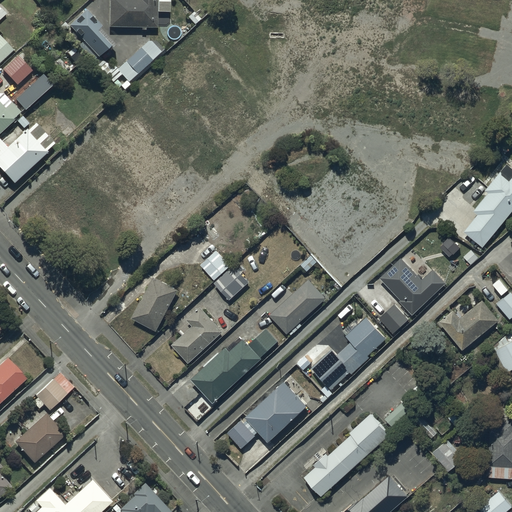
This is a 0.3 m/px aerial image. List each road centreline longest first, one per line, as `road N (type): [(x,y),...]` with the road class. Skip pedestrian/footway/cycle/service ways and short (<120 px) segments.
road 1 (residential): [(384,0),(312,84),(55,318)]
road 2 (tertiary): [(55,318),(233,511)]
